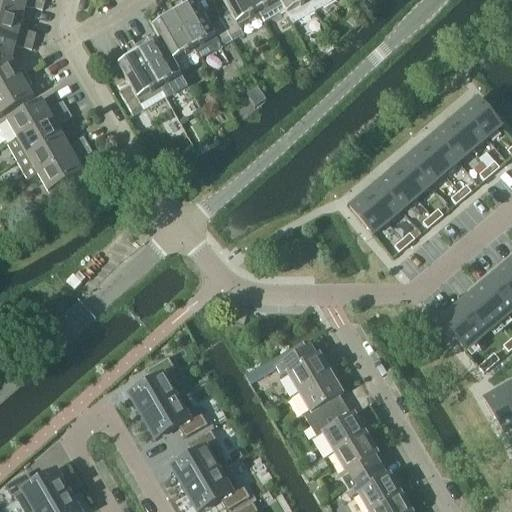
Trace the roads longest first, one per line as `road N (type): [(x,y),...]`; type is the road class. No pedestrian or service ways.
road 1 (residential): [(511,211),(405,295),(249,293),(220,281),(179,232)]
road 2 (residential): [(179,232),(436,0)]
road 3 (unclassified): [(0,391),(179,232)]
road 4 (residential): [(179,232),(63,47)]
road 5 (residential): [(163,511),(114,430),(101,426),(89,429),(76,451),(112,511)]
road 6 (residential): [(451,511),(343,330)]
